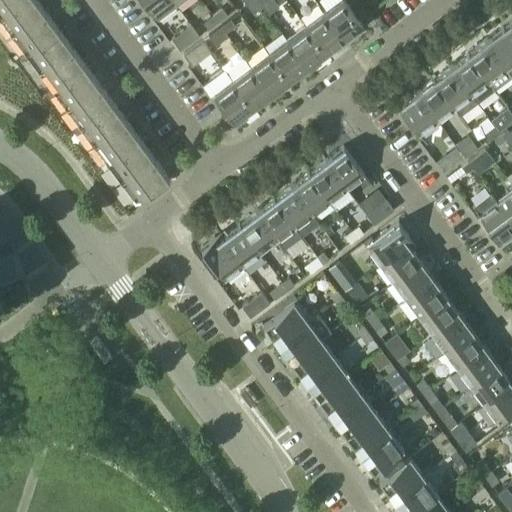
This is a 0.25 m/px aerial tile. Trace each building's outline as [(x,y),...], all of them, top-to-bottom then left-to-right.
[(0,20),(10,34),(44,9),(36,0),(17,0),(0,13),(0,20)] [(0,0),(0,13),(17,0),(0,0)] [(176,4),(172,0),(143,0),(157,19),(176,4)] [(260,2),(258,0),(248,0),(246,2),(252,11),(262,5),(260,2)] [(362,23),(344,0),(335,0),(322,10),(346,42),(349,40),(348,40),(356,34),(353,29),(362,23)] [(222,6),(218,9),(212,14),(217,20),(227,13),(222,6)] [(24,53),(58,28),(44,9),(10,34),(24,53)] [(346,42),(322,10),(304,24),(324,51),(332,45),(336,50),(344,44),(346,42)] [(217,20),(212,14),(202,21),(207,28),(217,20)] [(230,18),(227,21),(220,25),(225,32),(235,24),(230,18)] [(511,18),(502,26),(511,40),(511,18)] [(179,48),(198,34),(190,23),(171,37),(179,48)] [(324,51),(304,24),(286,37),(310,69),(312,68),(312,67),(320,62),(316,57),(324,51)] [(225,32),(220,25),(208,34),(215,43),(227,35),(225,32)] [(511,74),(511,40),(502,26),(484,39),(511,75),(511,74)] [(38,71),(71,46),(58,28),(24,53),(38,71)] [(310,69),(286,37),(268,51),(288,78),(296,72),(299,77),(307,71),(310,69)] [(191,64),(210,50),(202,39),(183,53),(191,64)] [(511,75),(484,39),(467,52),(494,88),(511,75)] [(51,90),(85,65),(71,46),(38,71),(51,90)] [(288,78),(268,51),(249,64),(273,97),(275,95),(283,89),(280,84),(288,78)] [(494,88),(467,52),(449,65),(476,101),(494,88)] [(273,97),(249,64),(231,78),(251,105),(259,99),(263,104),(271,98),(273,97)] [(65,108),(99,83),(85,65),(51,90),(65,108)] [(476,101),(449,65),(432,78),(453,106),(459,114),(476,101)] [(251,105),(231,78),(212,92),(236,124),(239,122),(247,116),(243,111),(251,105)] [(453,106),(432,78),(415,91),(436,119),(453,106)] [(79,127),(113,102),(99,83),(65,108),(79,127)] [(436,119),(415,91),(397,104),(417,132),(436,119)] [(93,145),(126,120),(113,102),(79,127),(93,145)] [(496,117),(491,121),(494,126),(497,129),(502,125),(511,117),(511,114),(508,109),(496,117)] [(106,164),(140,138),(126,120),(93,145),(106,164)] [(494,126),(483,134),(488,141),(493,137),(499,133),(497,129),(494,126)] [(511,134),(506,127),(500,132),(505,140),(511,134)] [(505,140),(500,132),(499,133),(493,137),(499,145),(505,140)] [(120,182),(154,157),(140,138),(106,164),(120,182)] [(463,156),(476,146),(471,140),(458,149),(463,156)] [(363,173),(343,145),(324,158),(345,186),(363,173)] [(453,163),(463,156),(458,149),(449,157),(453,163)] [(479,163),(473,155),(467,160),(472,168),(479,163)] [(134,200),(168,175),(154,157),(120,182),(134,200)] [(345,186),(324,158),(307,171),(328,199),(335,209),(353,196),(345,186)] [(472,168),(467,160),(460,165),(466,173),(472,168)] [(328,199),(307,171),(290,184),(311,212),(328,199)] [(311,212),(290,184),(273,197),(301,234),(318,222),(311,212)] [(511,187),(496,199),(511,221),(511,187)] [(511,221),(496,199),(490,191),(472,205),(498,241),(506,235),(508,238),(511,235),(511,221)] [(301,234),(273,197),(255,210),(276,238),(283,247),(301,234)] [(373,223),(393,208),(385,198),(365,212),(373,223)] [(276,238),(255,210),(238,223),(259,251),(276,238)] [(407,242),(406,240),(405,240),(403,237),(407,235),(408,234),(397,221),(365,244),(379,263),(407,242)] [(259,251),(238,223),(220,236),(241,264),(259,251)] [(362,231),(357,224),(351,229),(356,236),(362,231)] [(356,236),(351,229),(344,234),(349,241),(356,236)] [(241,264),(220,236),(215,239),(214,236),(213,235),(199,245),(223,277),(241,264)] [(392,280),(420,259),(407,242),(379,263),(392,280)] [(311,248),(298,258),(303,265),(308,271),(321,262),(316,255),(311,248)] [(328,257),(323,250),(316,255),(321,262),(328,257)] [(338,258),(328,265),(335,274),(345,267),(338,258)] [(405,297),(433,276),(420,259),(392,280),(405,297)] [(293,283),(288,276),(282,281),(286,288),(293,283)] [(418,315),(446,294),(433,276),(405,297),(418,315)] [(352,283),(347,277),(340,282),(345,288),(352,283)] [(273,297),(286,288),(282,281),(269,291),(273,297)] [(357,281),(346,289),(356,302),(367,294),(357,281)] [(339,293),(335,287),(328,292),(333,298),(339,293)] [(249,315),(269,300),(261,290),(241,305),(249,315)] [(344,300),(339,293),(333,298),(338,305),(344,300)] [(431,332),(459,311),(446,294),(418,315),(431,332)] [(276,341),(307,318),(292,299),(262,322),(276,341)] [(290,359),(320,336),(330,329),(316,311),(307,318),(276,341),(290,359)] [(377,318),(373,311),(366,316),(371,323),(377,318)] [(444,350),(472,329),(459,311),(431,332),(444,350)] [(382,324),(377,318),(371,323),(376,329),(382,324)] [(367,330),(362,324),(355,329),(360,335),(367,330)] [(457,367),(485,346),(472,329),(444,350),(457,367)] [(371,336),(367,330),(360,335),(365,341),(371,336)] [(384,340),(392,351),(397,358),(403,353),(409,349),(395,331),(384,340)] [(97,335),(89,341),(103,361),(111,355),(97,335)] [(303,377),(334,354),(320,336),(290,359),(303,377)] [(90,355),(83,346),(73,353),(80,362),(90,355)] [(470,384),(498,363),(485,346),(457,367),(470,384)] [(408,359),(403,353),(397,358),(402,364),(408,359)] [(317,396),(347,373),(334,354),(303,377),(317,396)] [(394,367),(389,360),(383,365),(387,371),(394,367)] [(482,402),(510,381),(498,363),(470,384),(482,402)] [(399,373),(394,367),(387,371),(392,378),(399,373)] [(331,414),(361,391),(347,373),(317,396),(331,414)] [(429,388),(425,381),(418,386),(423,392),(429,388)] [(496,420),(511,407),(511,383),(510,381),(482,402),(496,420)] [(437,397),(429,388),(423,392),(430,402),(437,397)] [(344,432),(375,409),(361,391),(331,414),(344,432)] [(421,403),(416,397),(410,402),(415,408),(421,403)] [(415,408),(407,414),(412,420),(419,414),(426,410),(421,403),(415,408)] [(358,450),(388,428),(375,409),(344,432),(358,450)] [(455,422),(445,409),(439,414),(448,427),(455,422)] [(398,450),(403,447),(388,428),(358,450),(372,469),(380,463),(386,471),(404,457),(398,450)] [(465,449),(475,442),(469,433),(459,441),(465,449)] [(455,449),(451,442),(448,439),(441,444),(449,454),(455,449)] [(468,466),(455,449),(449,454),(455,462),(452,465),(459,474),(468,466)] [(392,496),(422,473),(408,454),(404,457),(386,471),(378,477),(392,496)] [(490,469),(486,463),(479,468),(484,474),(490,469)] [(495,476),(490,469),(484,474),(489,481),(495,476)] [(403,511),(408,511),(436,492),(422,473),(392,496),(403,511)] [(483,485),(478,479),(471,484),(476,490),(483,485)] [(476,490),(469,495),(474,502),(481,497),(487,492),(483,485),(476,490)] [(505,486),(496,493),(500,499),(510,493),(505,486)] [(446,511),(450,510),(436,492),(408,511),(446,511)]
